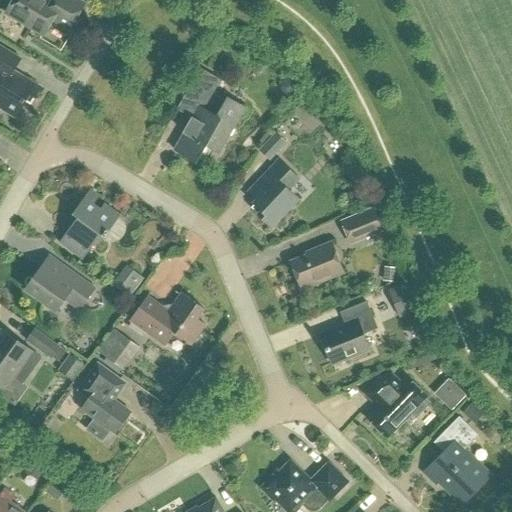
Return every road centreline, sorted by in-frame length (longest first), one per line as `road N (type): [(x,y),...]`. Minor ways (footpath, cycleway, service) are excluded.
road 1 (residential): [(289,393),(210,236),(95,164),(40,157)]
road 2 (residential): [(108,511),(289,393)]
road 3 (residential): [(406,511),(289,393)]
road 4 (residential): [(40,157),(112,26)]
